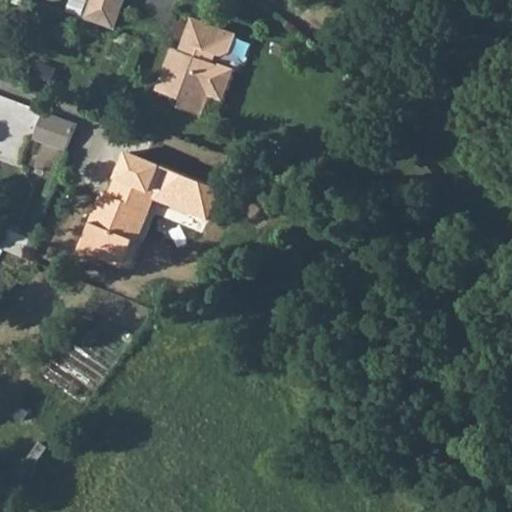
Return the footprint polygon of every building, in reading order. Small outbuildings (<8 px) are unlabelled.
[(119,0),(92,0),(85,22),(112,31),(122,1),(119,0)] [(233,33),(191,17),(178,50),(173,47),(158,89),(180,98),(178,104),(199,113),(206,93),(221,99),(232,68),(210,58),(213,50),(219,52),(226,49),(233,33)] [(41,141),(74,154),(85,125),(52,113),(41,141)] [(217,191),(129,153),(112,196),(106,193),(81,252),(127,271),(128,267),(135,270),(146,243),(142,242),(158,203),(203,222),(217,191)] [(21,237),(14,255),(30,262),(38,243),(21,237)]
